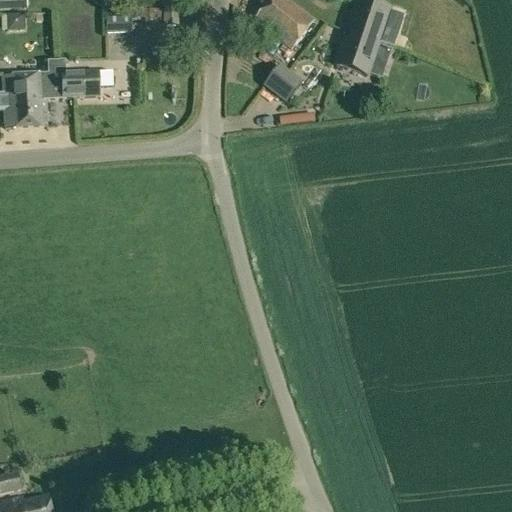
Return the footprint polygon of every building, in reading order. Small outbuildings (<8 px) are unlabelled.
[(0,0),(0,12),(26,11),(25,0),(0,0)] [(269,0),(252,23),(290,52),(295,47),(311,25),(313,22),(285,0),(269,0)] [(356,25),(353,35),(378,43),(389,47),(390,47),(378,43),(389,10),(358,0),(351,23),(356,25)] [(144,5),(133,5),(134,19),(145,19),(144,5)] [(179,8),(164,8),(164,28),(178,28),(179,8)] [(130,19),(105,20),(106,34),(131,33),(130,19)] [(389,47),(378,43),(353,35),(349,45),(344,43),(336,66),(367,77),(378,44),(389,48),(389,47)] [(47,63),(47,75),(47,88),(62,87),(62,101),(63,101),(97,99),(97,89),(112,88),(111,73),(65,75),(65,62),(47,63)] [(301,86),(279,68),(270,79),(264,88),(286,105),(293,96),(301,86)] [(243,71),(243,88),(263,89),(263,72),(243,71)] [(47,88),(47,75),(2,77),(3,92),(0,92),(0,110),(3,110),(4,128),(46,126),(45,107),(45,101),(62,101),(62,87),(47,88)] [(0,495),(20,491),(17,474),(0,478),(0,495)] [(23,503),(22,499),(0,503),(0,511),(52,511),(50,497),(23,503)]
